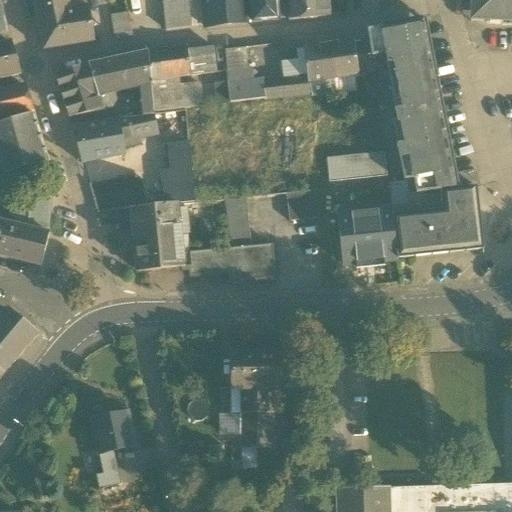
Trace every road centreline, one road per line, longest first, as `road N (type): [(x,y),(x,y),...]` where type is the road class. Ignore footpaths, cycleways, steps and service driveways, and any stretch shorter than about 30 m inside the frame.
road 1 (residential): [(35,65),(133,44),(414,10),(414,0)]
road 2 (tertiary): [(139,311),(424,307),(511,289)]
road 3 (residential): [(105,316),(35,65)]
road 4 (residential): [(181,511),(139,311)]
